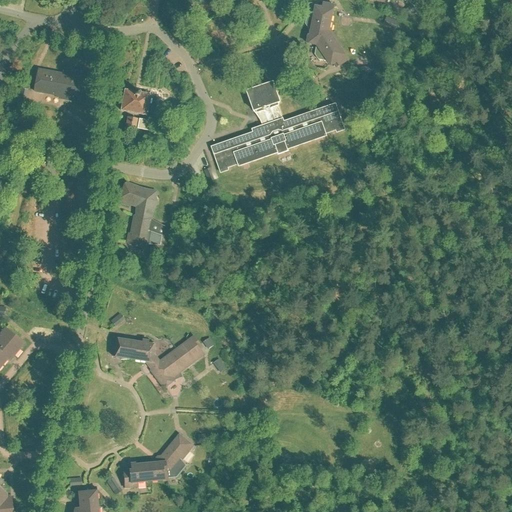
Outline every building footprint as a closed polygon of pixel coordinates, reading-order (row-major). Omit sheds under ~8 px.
[(312,31),(310,31),(308,43),(317,45),(323,53),(321,54),(327,63),(329,62),(331,66),(337,62),(340,66),(349,60),(340,48),(342,47),(331,31),(333,24),(331,23),(334,5),(324,3),(323,9),(316,7),(315,12),(314,12),(312,22),(313,23),(312,31)] [(416,12),(412,6),(402,13),(407,19),(416,12)] [(380,68),(361,68),(361,75),(380,76),(380,68)] [(78,103),(82,78),(80,78),(81,73),(64,70),(63,75),(38,70),(34,92),(64,98),(64,100),(78,103)] [(257,87),(257,89),(248,92),(254,112),(256,111),(257,114),(261,112),(264,120),(268,118),(270,124),(253,130),(254,133),(212,148),(221,173),(228,171),(228,169),(239,165),(239,167),(277,154),(280,154),(287,152),(289,150),(327,136),(326,134),(336,131),(337,133),(345,130),(336,105),(284,123),(277,104),(280,103),(273,83),(264,87),(263,85),(260,84),(258,85),(257,87)] [(19,89),(17,99),(26,100),(28,90),(19,89)] [(120,111),(145,116),(145,114),(147,115),(147,113),(146,113),(149,96),(139,94),(140,92),(134,91),(134,93),(124,91),(120,111)] [(127,118),(125,127),(134,129),(136,119),(127,118)] [(138,119),(136,129),(147,131),(149,122),(138,119)] [(74,221),(74,180),(73,180),(73,176),(63,176),(63,180),(60,180),(59,224),(72,224),(72,221),(74,221)] [(122,192),(119,203),(129,207),(129,205),(139,209),(138,216),(134,217),(130,234),(128,234),(127,243),(137,247),(145,247),(146,245),(161,245),(163,236),(149,231),(151,219),(157,202),(154,201),(156,192),(143,190),(126,184),(122,192)] [(0,367),(10,355),(13,357),(20,348),(13,343),(17,338),(5,329),(0,334),(0,367)] [(143,344),(115,340),(113,357),(115,358),(120,360),(128,360),(153,363),(155,366),(151,371),(164,389),(174,381),(172,379),(204,355),(198,347),(200,345),(194,337),(176,350),(178,352),(165,361),(164,359),(160,363),(154,355),(155,346),(154,346),(154,343),(149,342),(143,341),(143,344)] [(193,447),(179,435),(161,457),(158,457),(153,464),(135,465),(135,464),(133,464),(130,465),(130,470),(122,470),(124,488),(138,487),(137,483),(163,481),(163,482),(168,481),(168,479),(176,479),(186,467),(181,461),(193,447)] [(109,486),(115,482),(112,478),(106,482),(109,486)] [(0,511),(11,511),(12,510),(11,499),(6,499),(5,499),(4,490),(3,490),(0,487),(0,511)] [(79,509),(74,509),(73,511),(99,511),(99,507),(97,507),(95,488),(78,489),(79,509)]
